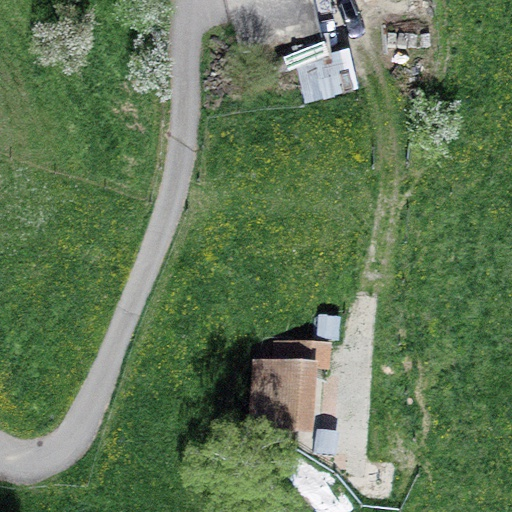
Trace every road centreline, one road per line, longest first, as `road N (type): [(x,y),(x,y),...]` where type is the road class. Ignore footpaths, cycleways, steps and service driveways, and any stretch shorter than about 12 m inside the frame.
road 1 (unclassified): [(197,0),(193,78),(156,262),(79,438),(34,469),(0,455)]
road 2 (track): [(358,388),(389,247),(385,92)]
